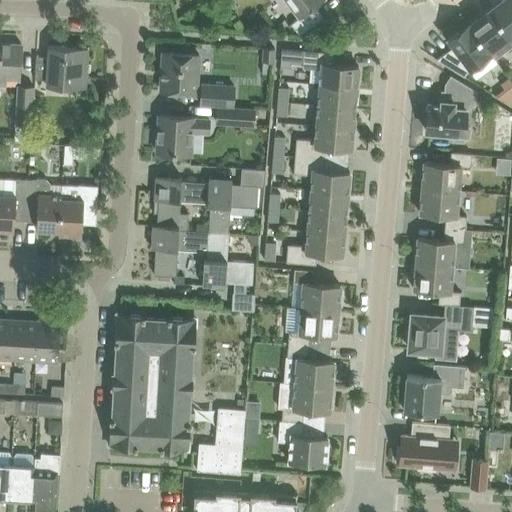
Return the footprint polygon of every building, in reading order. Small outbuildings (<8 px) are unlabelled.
[(291,23),(299,35),(324,17),(315,6),(322,0),(286,0),(299,17),(291,23)] [(511,0),(501,0),(488,10),(511,40),(511,0)] [(511,40),(488,10),(468,25),(489,53),(494,59),(511,45),(511,40)] [(468,25),(447,40),(469,69),(489,53),(468,25)] [(0,84),(4,85),(5,77),(19,78),(21,43),(0,41),(0,84)] [(86,87),(87,70),(90,71),(90,64),(87,63),(88,47),(48,45),(46,85),(86,87)] [(274,62),(274,48),(263,47),(262,61),(274,62)] [(290,67),(292,49),(281,48),(280,66),(290,67)] [(320,81),(319,83),(358,86),(359,75),(357,75),(358,65),(332,63),(333,52),(303,50),(302,67),(312,68),(311,81),(320,81)] [(233,106),(234,85),(197,83),(199,54),(163,52),(160,90),(196,92),(201,92),(201,104),(233,106)] [(464,121),(465,107),(469,108),(475,103),(476,90),(451,75),(446,84),(445,90),(442,90),(441,98),(438,98),(438,100),(439,100),(438,105),(428,104),(426,132),(450,134),(455,140),(463,141),(469,135),(470,127),(464,121)] [(358,87),(358,86),(319,83),(318,104),(354,107),(356,87),(358,87)] [(511,84),(497,96),(511,104),(511,84)] [(14,123),(31,124),(34,87),(17,85),(14,123)] [(277,101),(287,102),(289,88),(278,87),(277,101)] [(286,116),(287,102),(277,101),(276,115),(286,116)] [(316,125),(355,128),(353,127),(354,107),(318,104),(316,125)] [(254,108),(217,106),(216,122),(253,124),(254,108)] [(208,132),(209,119),(193,118),(193,117),(159,115),(156,152),(191,154),(192,131),(208,132)] [(30,141),(31,124),(14,123),(13,140),(30,141)] [(295,156),(324,158),(325,147),(351,149),(352,139),(354,139),(355,128),(316,125),(315,139),(296,138),(295,156)] [(274,135),(273,154),(283,155),(285,136),(274,135)] [(30,141),(29,152),(39,152),(40,152),(41,142),(30,141)] [(64,145),(63,164),(72,164),(72,158),(73,145),(64,145)] [(423,178),(422,187),(458,190),(460,165),(470,166),(471,153),(451,151),(450,163),(424,161),(424,166),(421,166),(420,177),(423,178)] [(282,173),(283,155),(273,154),(271,172),(282,173)] [(311,189),(349,192),(350,181),(348,181),(349,171),(324,169),(324,158),(295,156),(293,173),(312,175),(311,189)] [(207,201),(207,204),(210,204),(209,223),(208,231),(228,232),(230,205),(257,207),(258,186),(263,186),(264,168),(240,167),(239,184),(231,183),(231,179),(208,178),(208,181),(209,181),(207,201)] [(154,198),(153,211),(157,212),(157,225),(179,227),(179,229),(189,230),(190,213),(180,213),(180,200),(207,201),(209,181),(208,181),(182,180),(182,177),(155,175),(154,198)] [(58,234),(59,234),(61,194),(48,193),(49,183),(44,177),(35,176),(35,178),(28,178),(25,220),(37,221),(36,229),(58,230),(58,234)] [(15,177),(14,195),(0,193),(0,230),(14,231),(14,220),(25,220),(28,178),(15,177)] [(77,184),(62,184),(59,234),(81,235),(82,223),(95,224),(98,185),(77,184)] [(458,190),(422,187),(421,197),(419,196),(418,208),(420,209),(420,213),(445,215),(444,227),(465,229),(466,216),(456,215),(458,190)] [(309,210),(346,213),(347,193),(349,193),(349,192),(311,189),(309,210)] [(279,208),(280,193),(270,193),(268,207),(279,208)] [(277,222),(279,208),(268,207),(267,221),(277,222)] [(307,231),(346,234),(346,233),(344,233),(346,213),(309,210),(307,231)] [(152,224),(151,247),(155,248),(154,274),(159,275),(158,279),(170,279),(171,275),(175,276),(176,276),(176,275),(177,249),(205,251),(206,231),(196,230),(189,230),(179,229),(179,227),(157,225),(152,224)] [(416,254),(416,263),(452,266),(468,267),(471,229),(465,229),(444,227),(443,239),(418,237),(417,242),(415,241),(414,253),(416,254)] [(203,258),(202,285),(225,286),(225,282),(234,282),(234,292),(246,293),(247,283),(252,283),(253,261),(227,260),(228,232),(208,231),(206,258),(203,258)] [(346,234),(307,231),(306,245),(287,244),(286,261),(316,264),(316,253),(342,255),(343,245),(345,245),(346,234)] [(274,260),(276,242),(266,241),(264,260),(274,260)] [(459,305),(459,304),(460,291),(450,290),(452,266),(416,263),(415,272),(413,272),(412,284),(414,284),(413,289),(439,291),(438,303),(449,304),(459,305)] [(301,307),(338,310),(338,301),(341,301),(342,289),(339,289),(340,284),(314,282),(315,270),(294,268),(293,281),(303,282),(301,307)] [(175,276),(175,283),(186,284),(186,276),(176,275),(176,276),(175,276)] [(232,292),(231,309),(254,310),(255,293),(246,293),(234,292),(232,292)] [(473,306),(459,304),(459,305),(449,304),(449,316),(411,313),(410,333),(407,333),(406,344),(409,345),(408,348),(440,351),(442,327),(471,330),(473,306)] [(474,305),(473,324),(492,325),(493,306),(474,305)] [(289,331),(288,344),(309,346),(310,333),(335,336),(336,331),(338,331),(339,320),(337,319),(338,310),(301,307),(287,306),(285,330),(289,331)] [(142,314),(142,315),(122,313),(121,323),(116,322),(115,339),(114,339),(114,341),(117,342),(155,344),(156,318),(145,317),(145,314),(142,314)] [(168,318),(156,318),(155,344),(193,346),(196,346),(196,344),(195,344),(196,327),(191,327),(191,318),(171,316),(168,316),(168,318)] [(0,318),(0,357),(14,358),(16,319),(0,318)] [(14,358),(36,360),(38,321),(16,319),(14,358)] [(60,322),(38,321),(36,360),(58,361),(60,322)] [(117,342),(115,372),(113,372),(112,379),(152,381),(155,344),(117,342)] [(155,344),(152,381),(193,384),(193,377),(191,377),(193,346),(155,344)] [(308,358),(309,346),(288,344),(287,357),(285,357),(283,381),(295,383),(331,386),(332,376),(334,376),(335,364),(333,364),(333,360),(308,358)] [(463,387),(465,365),(433,363),(432,376),(406,374),(404,410),(437,412),(439,392),(448,393),(451,390),(452,386),(463,387)] [(150,419),(152,381),(112,379),(112,386),(114,386),(112,417),(150,419)] [(152,381),(150,419),(188,421),(190,390),(192,391),(193,384),(152,381)] [(303,409),(329,412),(330,407),(332,407),(333,395),(331,395),(331,386),(295,383),(283,381),(279,381),(278,407),(283,407),(282,420),(302,421),(303,409)] [(0,391),(12,392),(13,383),(0,382),(0,391)] [(13,383),(12,392),(24,393),(25,384),(13,383)] [(63,395),(64,386),(51,386),(51,394),(63,395)] [(37,414),(38,401),(24,401),(24,413),(37,414)] [(38,401),(37,414),(62,416),(63,403),(38,401)] [(238,472),(243,408),(218,406),(215,443),(199,442),(196,469),(238,472)] [(137,447),(137,444),(149,445),(150,419),(112,417),(109,416),(109,419),(110,419),(109,436),(115,436),(114,445),(134,446),(134,447),(137,447)] [(191,421),(188,421),(150,419),(149,445),(160,446),(160,449),(163,449),(163,448),(183,449),(184,440),(189,441),(190,424),(191,424),(191,421)] [(302,421),(282,420),(279,419),(277,441),(290,442),(288,461),(325,464),(325,461),(327,461),(328,449),(326,449),(327,436),(301,434),(302,421)] [(455,468),(456,452),(457,452),(458,438),(449,437),(450,424),(412,421),(411,435),(401,434),(400,446),(397,445),(395,460),(399,461),(399,464),(418,465),(418,469),(435,471),(436,467),(455,468)] [(490,431),(488,449),(503,450),(504,432),(490,431)] [(0,499),(9,500),(11,463),(10,463),(10,454),(8,450),(0,449),(0,499)] [(11,463),(9,500),(31,502),(32,502),(34,465),(33,465),(33,456),(30,452),(16,451),(13,455),(12,463),(11,463)] [(32,502),(31,506),(55,508),(57,472),(59,472),(60,454),(41,453),(40,456),(34,456),(34,465),(32,502)] [(470,486),(485,487),(487,459),(472,458),(470,486)] [(243,511),(245,490),(238,490),(238,492),(218,491),(218,488),(215,488),(215,491),(216,491),(215,495),(194,493),(193,507),(192,507),(192,510),(197,510),(196,511),(243,511)] [(252,490),(245,490),(243,511),(295,511),(296,500),(275,499),(275,495),(276,495),(276,492),(273,492),(273,495),(252,493),(252,490)]
